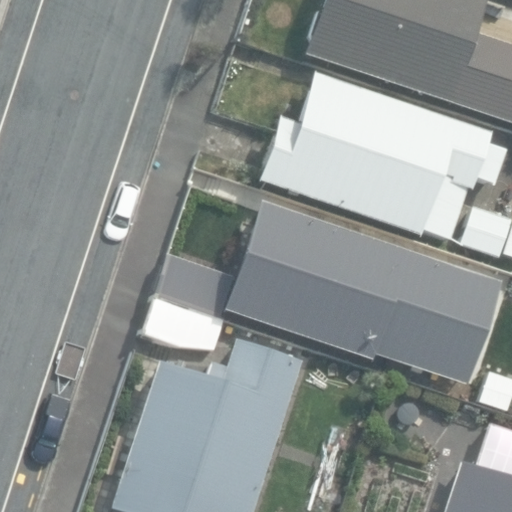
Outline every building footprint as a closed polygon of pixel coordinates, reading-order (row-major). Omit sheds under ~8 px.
[(482,115),(511,125),(511,85),(492,79),(500,56),(468,45),(482,0),(317,0),(299,57),(480,118),(482,115)] [(496,255),(511,260),(511,222),(468,208),(465,218),(453,214),(461,189),(470,192),(473,182),(489,187),(500,152),(482,146),(487,133),(312,75),(295,128),(273,120),(252,182),(495,259),(496,255)] [(164,260),(151,299),(221,322),(223,315),(368,364),(370,358),(460,388),(494,287),(255,208),(230,282),(164,260)] [(221,322),(151,299),(138,338),(170,349),(212,350),(221,322)] [(247,511),(297,362),(230,340),(216,384),(153,363),(104,511),(247,511)] [(504,415),(511,383),(511,379),(480,371),(471,406),(504,415)] [(411,511),(425,473),(360,450),(338,511),(411,511)] [(438,511),(511,511),(511,481),(455,463),(438,511)]
